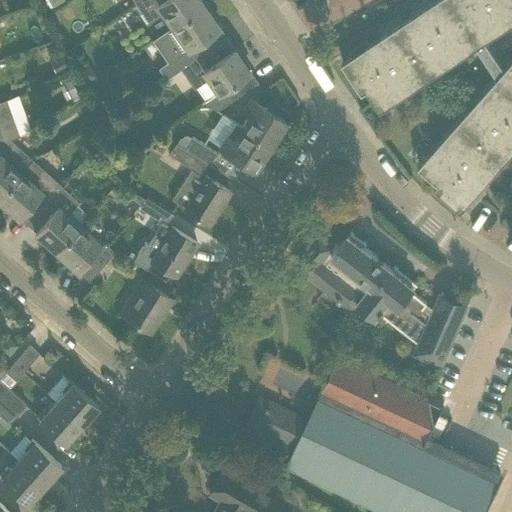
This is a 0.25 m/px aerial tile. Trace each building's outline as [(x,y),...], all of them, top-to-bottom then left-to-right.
[(204,3),(201,0),(138,0),(136,1),(142,10),(139,13),(145,21),(148,18),(149,20),(163,11),(172,25),(204,3)] [(511,0),(435,0),(344,60),(342,61),(362,91),(367,88),(381,109),(511,21),(511,0)] [(219,26),(204,3),(172,25),(152,40),(167,62),(158,68),(166,79),(182,67),(209,49),(201,38),(219,26)] [(219,91),(226,87),(250,70),(234,47),(216,60),(209,49),(182,67),(195,86),(197,84),(206,99),(218,91),(219,91)] [(65,55),(51,61),(57,74),(71,67),(65,55)] [(438,182),(435,186),(461,209),(511,152),(511,60),(420,164),(420,163),(419,165),(438,182)] [(250,70),(226,87),(233,98),(258,81),(250,70)] [(241,126),(269,144),(285,120),(250,98),(243,110),(249,114),(241,126)] [(5,100),(0,101),(0,142),(8,139),(18,136),(5,100)] [(254,168),(269,144),(241,126),(233,139),(227,135),(220,146),(254,168)] [(144,132),(134,138),(139,146),(149,139),(144,132)] [(217,153),(191,136),(184,148),(207,163),(210,165),(217,153)] [(0,193),(23,168),(33,161),(8,139),(0,142),(0,193)] [(230,191),(204,174),(204,175),(201,173),(207,163),(184,148),(176,143),(169,154),(191,168),(171,198),(184,206),(184,207),(209,223),(230,191)] [(61,186),(33,161),(23,168),(0,193),(0,200),(17,216),(20,213),(29,222),(61,186)] [(34,232),(55,250),(78,223),(68,214),(79,202),(61,186),(29,222),(37,229),(34,232)] [(138,206),(144,197),(137,193),(134,198),(132,196),(123,206),(131,214),(138,206)] [(145,195),(144,197),(138,206),(161,221),(167,223),(173,214),(145,195)] [(100,242),(78,223),(55,250),(76,269),(100,242)] [(176,274),(197,242),(180,231),(172,226),(158,250),(145,241),(144,243),(141,244),(138,250),(138,253),(133,260),(146,268),(152,259),(176,274)] [(415,352),(423,355),(441,364),(458,325),(432,313),(432,314),(399,288),(406,279),(349,233),(340,245),(336,242),(333,246),(319,235),(296,264),(352,308),(355,305),(356,306),(359,303),(376,317),(380,312),(419,343),(415,352)] [(105,243),(79,271),(89,280),(115,251),(105,243)] [(170,298),(154,287),(141,279),(120,311),(150,330),(170,298)] [(29,344),(5,371),(15,380),(39,352),(29,344)] [(425,441),(444,401),(429,394),(428,397),(338,355),(328,377),(304,426),(288,461),(287,464),(389,511),(484,511),(501,477),(425,441)] [(0,397),(18,412),(26,403),(0,379),(0,397)] [(65,391),(56,400),(81,423),(98,405),(69,379),(62,388),(65,391)] [(0,413),(9,422),(18,412),(0,397),(0,413)] [(65,441),(81,423),(56,400),(47,410),(44,407),(37,416),(65,441)] [(243,440),(288,461),(304,426),(257,403),(247,423),(250,424),(243,440)] [(60,464),(45,450),(31,438),(24,447),(26,449),(18,459),(44,482),(60,464)] [(0,475),(27,500),(44,482),(18,459),(9,468),(7,466),(0,473),(0,475)] [(222,499),(214,511),(288,511),(295,501),(227,463),(210,492),(222,499)] [(0,511),(10,511),(0,502),(0,511)]
